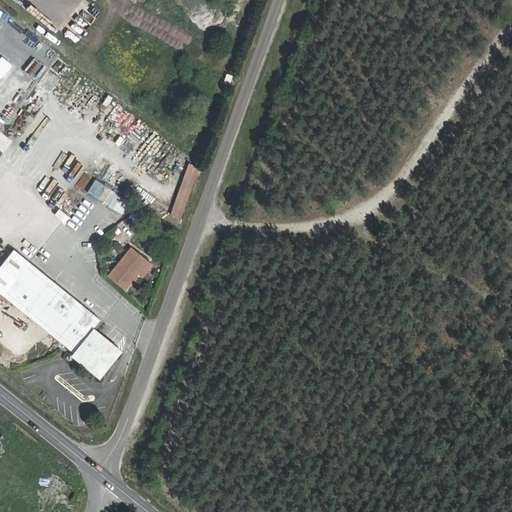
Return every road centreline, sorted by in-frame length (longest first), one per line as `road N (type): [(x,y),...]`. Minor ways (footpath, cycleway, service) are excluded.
road 1 (unclassified): [(105,477),(280,0)]
road 2 (track): [(201,213),(253,229),(334,221),(376,202),(511,22)]
road 3 (track): [(334,221),(511,307)]
road 4 (secondary): [(0,394),(105,477)]
